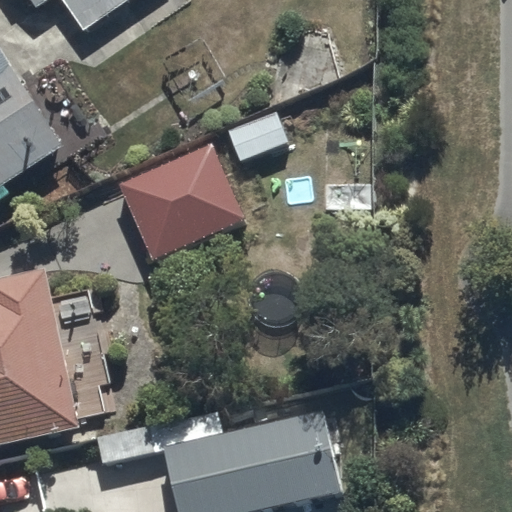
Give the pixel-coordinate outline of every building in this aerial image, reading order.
[(20,0),(22,2),(24,0),(38,0),(42,6),(51,0),(71,0),(91,28),(131,0),(20,0)] [(0,205),(6,202),(0,191),(0,189),(69,147),(0,35),(0,205)] [(230,133),(244,164),(294,142),(281,112),(230,133)] [(123,182),(158,260),(252,219),(218,140),(123,182)] [(0,446),(89,428),(55,265),(0,276),(0,446)] [(171,450),(185,511),(278,511),(355,495),(335,409),(232,433),(227,410),(99,439),(105,465),(171,450)]
